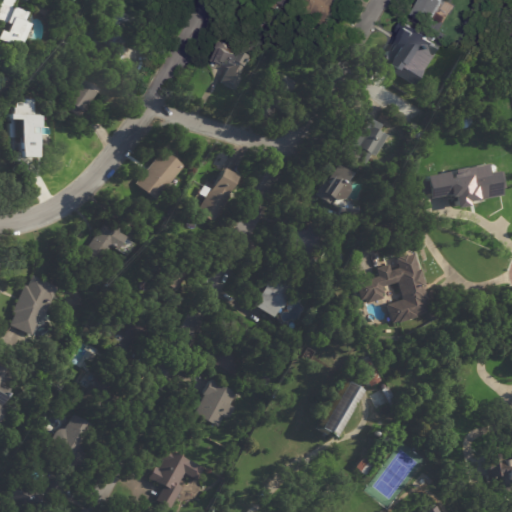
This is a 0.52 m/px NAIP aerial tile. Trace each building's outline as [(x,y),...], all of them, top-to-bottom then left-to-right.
[(13,0),(11,7),(25,13),(21,21),(29,24),(19,48),(0,39),(0,31),(5,33),(8,24),(0,20),(0,0),(13,0)] [(341,0),(325,28),(305,16),(312,4),(307,2),(308,0),(341,0)] [(445,0),(430,25),(414,16),(423,0),(445,0)] [(35,11),(40,3),(52,11),(48,18),(35,11)] [(128,44),(128,45),(125,45),(125,48),(124,48),(126,66),(110,68),(109,51),(111,50),(111,47),(105,47),(103,28),(99,29),(98,19),(128,16),(129,26),(126,27),(128,44)] [(418,45),(409,57),(415,61),(410,68),(405,65),(397,76),(380,65),(392,46),(390,44),(400,29),(419,42),(418,45)] [(247,69),(248,73),(244,73),(235,91),(220,83),(227,69),(214,63),(220,51),(219,49),(221,45),(224,44),(229,46),(238,43),(242,55),(238,65),(247,69)] [(272,107),(260,100),(264,92),(267,94),(278,74),(293,83),(287,93),(286,93),(277,110),(272,107)] [(86,107),(79,118),(62,106),(80,79),(98,91),(86,107)] [(49,132),(48,144),(38,143),(37,157),(19,156),(18,138),(8,138),(8,113),(14,114),(16,102),(24,102),(25,99),(32,99),(33,114),(37,114),(37,126),(49,127),(49,132)] [(365,119),(378,125),(375,131),(384,136),(373,157),(348,144),(363,117),(365,119)] [(163,152),(181,167),(155,200),(135,184),(161,150),(163,152)] [(419,175),(448,169),(448,168),(461,166),(481,163),(482,171),(492,170),(496,195),(472,199),(472,196),(471,196),(471,198),(461,200),(462,204),(450,206),(448,194),(443,195),(443,193),(423,197),(419,175)] [(347,179),(344,184),(349,188),(343,199),(357,208),(356,218),(337,217),(337,209),(331,205),(329,204),(314,195),(323,180),(326,182),(336,165),(350,174),(347,179)] [(226,170),(237,177),(227,194),(230,196),(215,223),(197,213),(212,186),(213,186),(223,169),(226,170)] [(126,239),(135,244),(127,256),(117,250),(116,251),(110,247),(97,266),(82,257),(106,219),(121,228),(118,233),(126,239)] [(297,266),(288,262),(293,253),(282,248),(293,225),(304,231),(308,223),(321,229),(302,268),(297,266)] [(419,272),(424,287),(422,288),(426,300),(424,300),(426,305),(424,305),(426,313),(417,316),(417,318),(398,324),(398,322),(391,324),(386,305),(401,301),(396,283),(381,287),(384,294),(381,294),(383,299),(365,305),(364,300),(360,301),(354,284),(377,277),(375,269),(387,265),(389,272),(397,269),(394,260),(397,259),(396,258),(405,255),(405,256),(412,254),(417,270),(418,270),(419,272)] [(291,293),(281,309),(280,308),(274,318),(253,307),(274,267),(296,280),(291,289),(293,289),(291,293)] [(154,298),(169,304),(181,275),(166,268),(154,298)] [(54,290),(40,321),(37,319),(28,336),(8,326),(14,314),(11,312),(24,286),(26,287),(31,276),(55,288),(54,290)] [(156,329),(148,345),(135,338),(126,355),(105,343),(123,310),(156,329)] [(328,330),(322,322),(334,315),(339,323),(328,330)] [(219,361),(222,354),(218,352),(234,320),(256,331),(241,359),(250,364),(242,379),(216,366),(219,361)] [(284,345),(290,349),(288,353),(281,350),(284,345)] [(375,383),(367,388),(353,364),(363,358),(377,382),(375,383)] [(107,375),(124,384),(120,392),(117,390),(106,411),(83,399),(99,370),(107,375)] [(0,386),(6,391),(8,392),(0,405),(0,412),(3,414),(0,419),(0,371),(5,374),(0,384),(0,386)] [(233,393),(239,396),(228,417),(226,416),(220,428),(194,414),(204,396),(202,395),(210,381),(233,393)] [(316,429),(343,382),(358,391),(331,438),(316,429)] [(370,397),(387,387),(406,419),(393,437),(389,433),(398,421),(388,405),(378,411),(370,397)] [(87,439),(82,447),(87,450),(86,453),(91,456),(80,476),(51,460),(53,457),(45,451),(54,433),(59,431),(63,430),(66,425),(67,426),(73,416),(93,427),(87,439)] [(300,446),(293,456),(287,452),(285,455),(278,451),(280,449),(278,447),(286,435),(301,444),(300,446)] [(235,446),(241,450),(238,454),(232,451),(235,446)] [(202,470),(196,481),(183,474),(176,486),(181,488),(169,509),(155,501),(162,488),(147,479),(153,468),(156,469),(160,462),(158,460),(164,448),(202,470)] [(511,491),(504,493),(501,477),(487,480),(482,457),(498,454),(499,459),(511,456),(511,491)] [(363,457),(374,466),(362,481),(351,472),(363,457)] [(61,486),(55,500),(48,497),(41,511),(36,511),(26,507),(24,511),(13,506),(14,502),(7,499),(12,488),(21,492),(23,488),(40,496),(48,477),(62,483),(61,486)]
